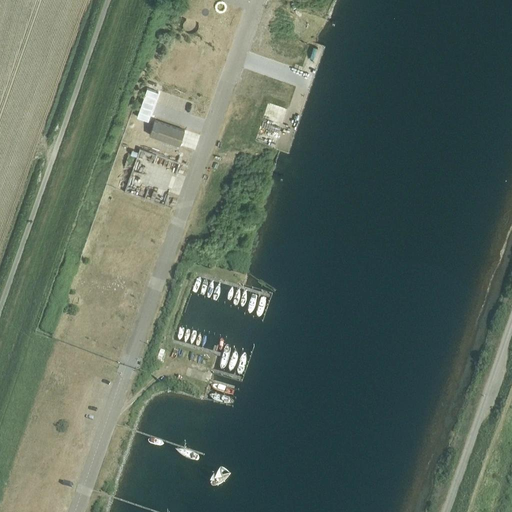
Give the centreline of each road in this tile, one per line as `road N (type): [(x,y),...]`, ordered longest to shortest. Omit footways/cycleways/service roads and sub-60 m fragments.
road 1 (unclassified): [(74,511),(255,0)]
road 2 (unclassified): [(107,0),(0,307)]
road 3 (unclassified): [(447,511),(511,329)]
